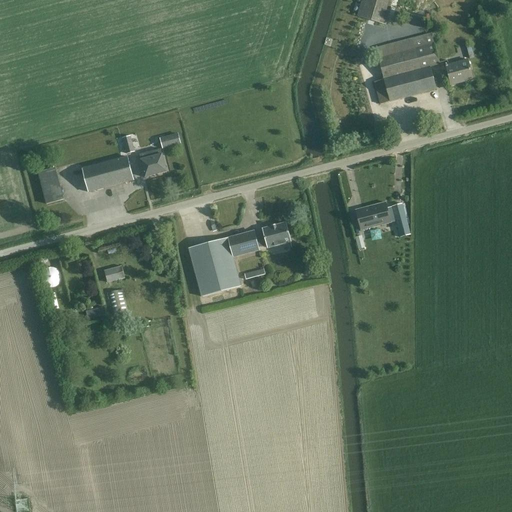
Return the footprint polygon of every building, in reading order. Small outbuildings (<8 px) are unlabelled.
[(392,0),(362,0),(358,16),(385,24),(392,0)] [(436,89),(430,67),(428,68),(420,40),(432,36),(431,33),(375,48),(384,80),(374,82),(380,104),(436,89)] [(440,64),(432,36),(420,40),(428,68),(430,67),(440,64)] [(468,60),(446,66),(451,85),(473,79),(468,60)] [(476,88),(471,93),(480,101),(484,96),(476,88)] [(160,139),(163,148),(180,143),(178,134),(160,139)] [(120,139),(125,155),(135,153),(130,136),(120,139)] [(140,160),(145,178),(167,172),(162,154),(160,149),(139,155),(141,160),(140,160)] [(127,157),(83,169),(89,193),(133,181),(127,157)] [(78,159),(72,160),(75,179),(81,178),(78,159)] [(65,199),(56,169),(56,168),(38,173),(47,205),(65,199)] [(361,231),(391,223),(386,203),(377,205),(377,206),(374,207),(374,206),(356,211),(361,231)] [(402,204),(392,207),(400,238),(410,235),(402,204)] [(285,223),(263,229),(263,231),(254,233),(254,232),(189,249),(202,297),(241,287),(233,258),(290,242),(285,223)] [(362,236),(355,238),(359,250),(365,248),(362,236)] [(107,283),(125,278),(122,267),(104,271),(107,283)] [(246,280),(265,275),(264,269),(245,275),(246,280)] [(27,274),(20,276),(25,290),(32,288),(27,274)] [(108,293),(113,314),(127,311),(123,290),(108,293)] [(105,307),(86,312),(88,319),(107,315),(105,307)]
